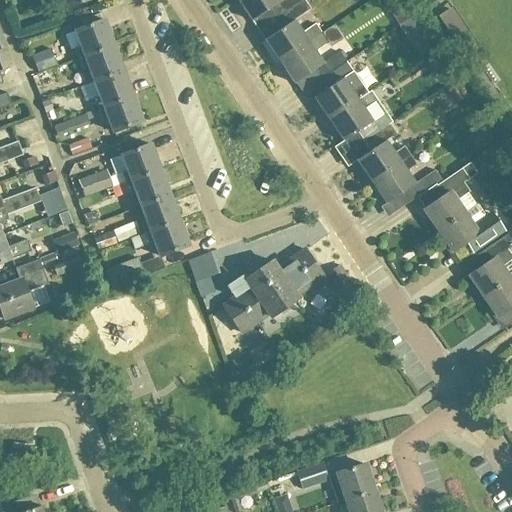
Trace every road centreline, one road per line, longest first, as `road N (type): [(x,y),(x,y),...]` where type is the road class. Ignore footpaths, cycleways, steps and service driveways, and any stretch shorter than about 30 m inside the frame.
road 1 (residential): [(134,10),(219,231),(232,236),(325,200)]
road 2 (residential): [(462,407),(325,200)]
road 3 (residential): [(325,200),(186,0)]
road 4 (residential): [(104,511),(71,413),(0,409)]
road 5 (residential): [(462,407),(403,447),(400,467),(416,511)]
